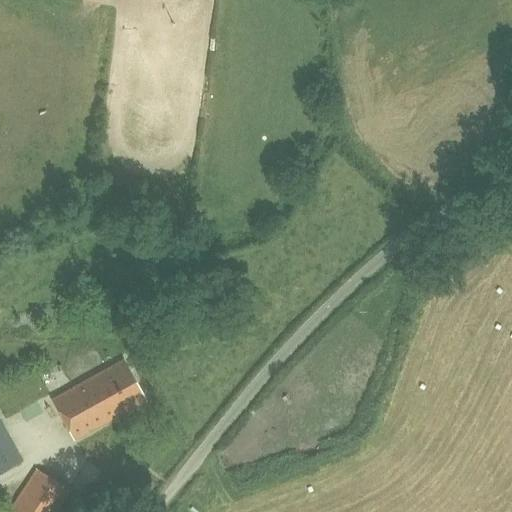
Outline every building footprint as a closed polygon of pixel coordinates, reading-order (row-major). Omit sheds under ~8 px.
[(94,278),(77,276),(76,288),(93,291),(94,278)] [(68,300),(24,317),(29,330),(73,312),(68,300)] [(124,360),(53,399),(75,439),(145,400),(124,360)] [(0,409),(0,469),(19,459),(0,424),(0,420),(5,418),(0,409)] [(7,511),(55,511),(69,491),(36,469),(7,511)]
